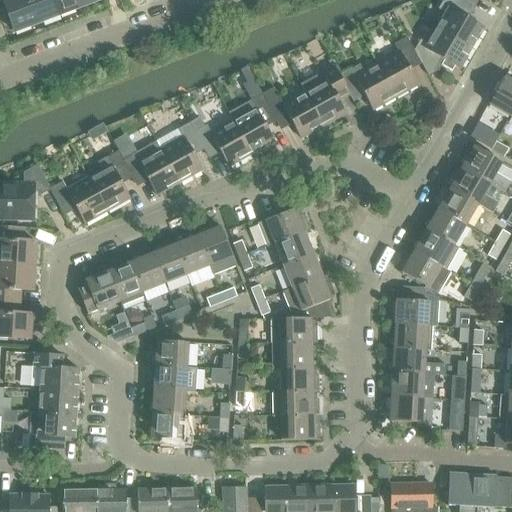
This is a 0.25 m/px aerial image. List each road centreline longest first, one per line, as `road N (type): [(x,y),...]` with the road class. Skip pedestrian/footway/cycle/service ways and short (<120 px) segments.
road 1 (residential): [(411,199),(353,166),(295,171),(60,261),(58,295),(78,340),(122,373),(118,445),(125,452)]
road 2 (residential): [(347,440),(360,426),(358,293),(411,199)]
road 3 (residential): [(125,452),(143,463),(325,464),(347,440)]
road 4 (residential): [(0,82),(212,0)]
road 5 (residential): [(411,199),(511,28)]
road 6 (residential): [(511,465),(368,455),(347,440)]
road 7 (residential): [(0,467),(103,471),(125,452)]
